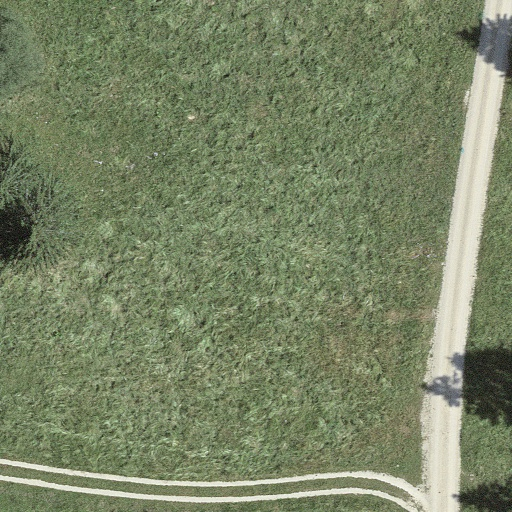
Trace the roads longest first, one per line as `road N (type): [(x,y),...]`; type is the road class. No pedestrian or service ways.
road 1 (track): [(445,511),(455,301),(507,0)]
road 2 (track): [(0,470),(190,493),(368,483),(426,511)]
